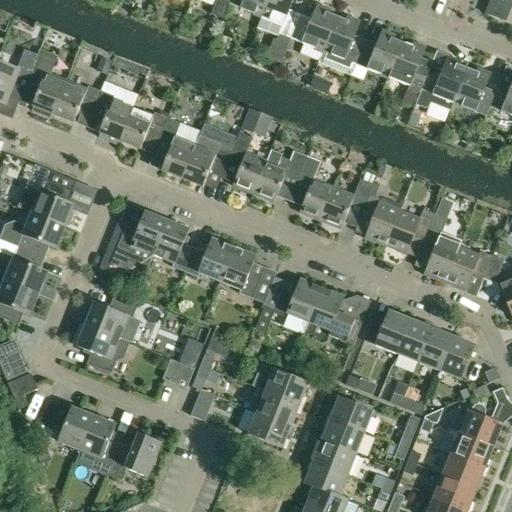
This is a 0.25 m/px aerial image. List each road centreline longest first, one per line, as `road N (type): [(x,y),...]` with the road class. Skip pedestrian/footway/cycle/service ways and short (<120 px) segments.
road 1 (residential): [(183,511),(215,434),(51,370),(45,355),(115,173)]
road 2 (residential): [(511,377),(484,318),(115,173)]
road 3 (residential): [(511,50),(385,0)]
road 4 (residential): [(115,173),(0,121)]
